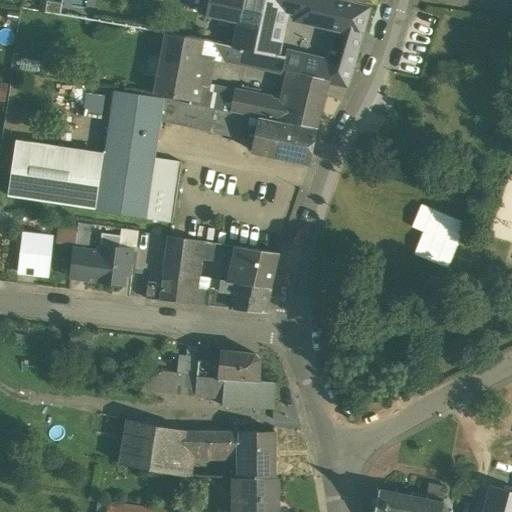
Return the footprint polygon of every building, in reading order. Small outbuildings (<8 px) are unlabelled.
[(48,0),(47,15),(62,16),(63,0),(48,0)] [(239,0),(209,0),(206,18),(235,23),(239,0)] [(286,0),(239,0),(235,23),(234,32),(279,42),(285,10),(286,0)] [(345,0),(341,0),(301,0),(298,17),(310,21),(342,28),(361,32),(361,31),(368,6),(345,0)] [(332,65),(286,54),(285,58),(282,70),(297,73),(328,81),(345,85),(361,32),(342,28),(338,45),(332,65)] [(279,42),(234,32),(231,46),(275,55),(276,55),(279,42)] [(202,40),(167,33),(155,95),(190,101),(193,87),(202,40)] [(231,46),(225,45),(222,58),(282,71),(282,70),(285,58),(279,56),(276,55),(275,55),(231,46)] [(328,81),(297,73),(292,90),(324,97),(328,81)] [(201,90),(193,87),(190,101),(198,103),(201,90)] [(292,90),(284,121),(316,128),(324,97),(292,90)] [(163,98),(112,91),(103,153),(95,208),(95,211),(145,219),(154,158),(160,121),(163,98)] [(281,100),(234,91),(232,98),(230,110),(277,120),(281,100)] [(215,110),(163,98),(160,121),(210,132),(215,110)] [(240,115),(215,110),(210,132),(235,138),(240,115)] [(249,117),(240,115),(235,138),(252,141),(256,126),(256,125),(248,124),(249,117)] [(258,118),(249,117),(248,124),(256,125),(258,118)] [(316,131),(258,118),(256,125),(256,126),(252,141),(250,150),(309,163),(316,131)] [(103,153),(15,140),(7,195),(95,208),(103,153)] [(181,162),(154,158),(145,219),(172,223),(181,162)] [(91,224),(78,222),(75,244),(89,246),(91,224)] [(138,232),(121,229),(120,237),(118,248),(132,250),(136,251),(138,232)] [(51,236),(22,232),(17,271),(46,275),(51,236)] [(120,237),(102,234),(100,251),(96,281),(123,284),(125,266),(130,267),(132,250),(118,248),(120,237)] [(208,242),(169,236),(166,254),(198,258),(199,252),(207,253),(208,242)] [(240,247),(222,244),(221,255),(238,258),(240,247)] [(71,278),(96,281),(100,251),(75,247),(71,278)] [(278,253),(240,247),(238,258),(234,282),(270,288),(278,253)] [(198,258),(166,254),(164,273),(193,276),(196,277),(198,258)] [(193,276),(164,273),(163,283),(191,287),(192,287),(193,276)] [(234,282),(220,281),(219,290),(209,288),(209,290),(207,306),(265,313),(270,288),(234,282)] [(163,283),(148,282),(146,298),(207,306),(209,290),(192,288),(192,287),(191,287),(163,283)] [(199,348),(187,346),(185,363),(178,362),(176,373),(196,377),(199,348)] [(255,354),(199,348),(196,377),(225,379),(259,381),(259,359),(255,354)] [(196,377),(176,373),(144,367),(141,390),(194,394),(196,377)] [(225,379),(196,377),(194,394),(224,396),(225,379)] [(259,381),(225,379),(224,396),(223,407),(273,411),(275,382),(259,381)] [(229,431),(183,430),(126,419),(123,440),(182,450),(194,452),(202,453),(228,453),(229,431)] [(274,431),(229,431),(228,453),(239,454),(240,478),(274,478),(274,477),(274,431)] [(182,450),(123,440),(119,463),(178,475),(178,474),(182,450)] [(194,452),(182,450),(178,474),(185,475),(189,475),(194,452)] [(274,478),(240,478),(240,479),(233,478),(233,511),(276,511),(276,477),(274,477),(274,478)] [(409,495),(396,493),(397,489),(394,489),(394,492),(379,489),(377,486),(375,488),(377,491),(372,511),(454,511),(452,511),(452,509),(448,510),(443,503),(447,496),(444,494),(446,486),(428,483),(426,494),(410,491),(409,495)] [(511,511),(511,490),(489,484),(481,511),(511,511)] [(105,511),(107,502),(99,501),(97,511),(105,511)] [(119,511),(121,504),(107,502),(105,511),(119,511)]
